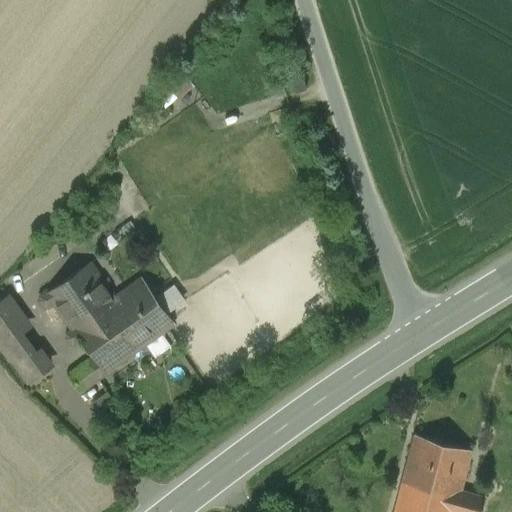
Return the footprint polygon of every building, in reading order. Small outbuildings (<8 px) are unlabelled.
[(302,76),(293,79),(296,89),(305,85),(302,76)] [(332,135),(326,137),(330,148),(335,147),(332,135)] [(113,299),(88,265),(47,294),(94,358),(68,376),(80,392),(146,345),(113,299)] [(174,324),(141,279),(113,299),(146,345),(171,327),(174,324)] [(38,354),(22,333),(28,329),(28,325),(10,300),(5,300),(0,303),(0,340),(30,382),(50,368),(51,365),(43,354),(39,353),(38,354)] [(470,450),(414,434),(398,496),(452,511),(478,511),(483,496),(460,490),(470,450)] [(452,511),(398,496),(393,511),(452,511)]
